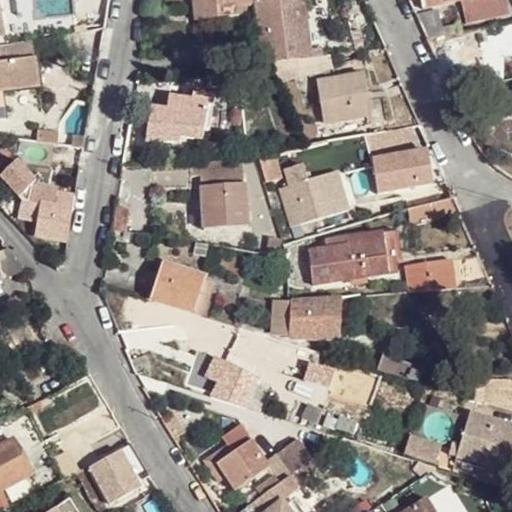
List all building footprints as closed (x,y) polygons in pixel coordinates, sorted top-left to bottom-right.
[(237,11),(236,0),(198,0),(193,1),(196,22),(239,16),(237,11)] [(256,10),(254,0),(236,0),(237,11),(256,10)] [(262,59),(262,65),(271,64),(302,60),(293,0),(254,0),(256,10),(259,43),(262,59)] [(304,0),(293,0),(302,60),(324,57),(322,43),(312,44),(304,0)] [(463,3),(462,0),(420,0),(422,10),(463,3)] [(477,0),(463,3),(468,27),(511,19),(509,0),(477,0)] [(427,41),(460,35),(460,27),(442,31),(438,13),(418,19),(427,41)] [(0,64),(33,60),(31,42),(0,46),(0,64)] [(259,43),(242,45),(244,62),(262,59),(259,43)] [(236,66),(234,48),(199,53),(202,71),(236,66)] [(302,60),(271,64),(277,77),(312,74),(346,67),(344,54),(324,57),(302,60)] [(33,60),(0,64),(0,120),(5,120),(2,93),(37,88),(33,60)] [(372,116),(366,76),(318,84),(324,124),(372,116)] [(169,99),(168,112),(183,115),(179,140),(202,143),(207,105),(169,99)] [(149,142),(178,145),(179,140),(183,115),(168,112),(153,111),(149,142)] [(385,133),(373,136),(380,158),(382,162),(432,153),(430,148),(429,145),(421,125),(396,130),(385,133)] [(39,131),(38,143),(58,145),(60,133),(39,131)] [(363,138),(338,143),(345,176),(370,172),(363,138)] [(309,150),(304,151),(308,169),(332,163),(328,145),(315,148),(309,150)] [(272,156),(260,159),(263,173),(276,170),(272,156)] [(242,160),(191,164),(191,178),(201,177),(205,231),(249,228),(246,186),(243,186),(242,160)] [(349,211),(337,173),(307,181),(303,165),(284,171),(289,187),(279,190),(290,227),(303,224),(349,211)] [(33,238),(64,243),(68,209),(50,206),(53,191),(38,189),(33,238)] [(461,218),(453,200),(420,210),(425,224),(461,218)] [(257,240),(279,232),(270,208),(249,215),(257,240)] [(129,213),(117,211),(112,231),(125,234),(129,213)] [(303,224),(290,227),(293,238),(306,235),(303,224)] [(269,239),(266,256),(279,258),(282,242),(269,239)] [(324,244),(326,252),(382,246),(382,239),(324,244)] [(393,246),(382,247),(385,279),(395,278),(393,246)] [(326,252),(308,254),(311,287),(385,281),(385,279),(382,247),(326,252)] [(6,251),(0,253),(0,286),(1,286),(0,283),(0,280),(22,270),(6,251)] [(430,293),(456,291),(453,257),(427,259),(430,293)] [(164,269),(154,301),(215,322),(224,287),(164,269)] [(290,336),(291,340),(340,340),(342,299),(287,303),(277,303),(277,337),(290,336)] [(410,370),(411,367),(377,357),(375,367),(407,378),(410,370)] [(211,396),(219,398),(224,385),(241,391),(236,406),(245,409),(249,395),(250,392),(246,391),(251,374),(224,365),(219,381),(217,380),(211,396)] [(407,378),(407,381),(417,384),(421,373),(410,370),(407,378)] [(475,380),(469,400),(511,412),(511,384),(510,380),(475,380)] [(89,383),(65,397),(77,416),(101,403),(89,383)] [(236,406),(241,391),(224,385),(219,398),(218,400),(236,406)] [(249,395),(245,409),(265,415),(270,403),(249,395)] [(308,405),(302,419),(316,426),(323,412),(308,405)] [(172,410),(160,416),(173,437),(184,430),(172,410)] [(511,424),(474,411),(461,447),(457,458),(486,469),(487,463),(511,471),(511,469),(511,424)] [(358,422),(340,417),(336,430),(355,435),(358,422)] [(318,433),(314,445),(324,448),(328,436),(318,433)] [(436,444),(411,436),(405,455),(436,465),(436,444)] [(296,437),(275,453),(290,473),(312,458),(296,437)] [(232,452),(216,462),(225,475),(233,487),(267,466),(250,440),(232,452)] [(226,442),(201,459),(216,482),(225,475),(216,462),(232,452),(226,442)] [(12,443),(0,449),(0,492),(30,476),(12,443)] [(449,455),(457,458),(461,447),(453,444),(449,455)] [(116,456),(86,475),(109,511),(110,511),(139,494),(116,456)] [(74,466),(79,474),(92,468),(87,460),(74,466)] [(487,463),(486,469),(509,477),(511,471),(487,463)] [(253,481),(261,493),(278,481),(269,469),(253,481)] [(300,488),(289,473),(278,481),(261,493),(249,502),(256,511),(292,511),(284,500),(300,488)] [(0,511),(6,511),(9,510),(0,492),(0,511)] [(438,511),(430,498),(405,511),(438,511)] [(59,511),(76,511),(68,500),(57,507),(59,511)]
